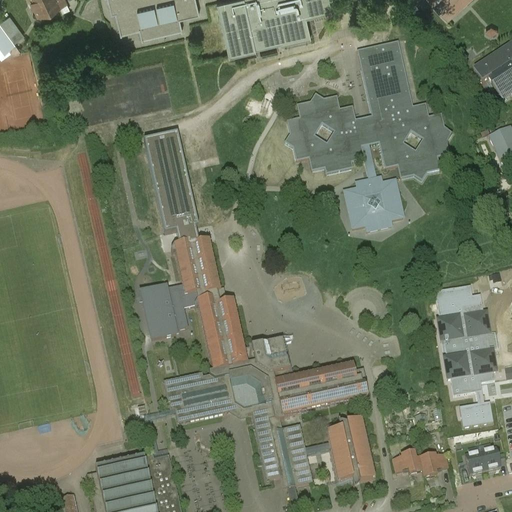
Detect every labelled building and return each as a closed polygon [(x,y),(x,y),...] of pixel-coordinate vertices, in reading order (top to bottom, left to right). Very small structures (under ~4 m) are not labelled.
[(29,0),(37,16),(66,3),(64,0),(29,0)] [(107,0),(110,14),(115,13),(120,35),(121,35),(121,32),(129,30),(129,32),(130,31),(130,30),(138,28),(141,40),(142,40),(142,37),(151,35),(151,37),(152,37),(152,35),(160,33),(161,35),(162,34),(161,33),(170,31),(171,32),(171,31),(180,29),(180,31),(182,31),(179,19),(199,14),(195,0),(107,0)] [(226,0),(216,2),(228,57),(255,51),(255,49),(279,44),(279,45),(310,39),(306,18),(332,12),(330,5),(333,0),(226,0)] [(428,0),(447,19),(467,0),(428,0)] [(484,27),(485,39),(498,37),(497,26),(484,27)] [(8,47),(0,35),(0,47),(4,44),(7,48),(8,47)] [(375,181),(369,147),(378,145),(385,171),(397,168),(400,181),(413,179),(421,183),(427,176),(440,172),(437,160),(449,157),(446,141),(452,134),(443,129),(442,116),(428,119),(426,106),(411,108),(399,44),(356,54),(371,118),(355,122),(352,108),(338,112),(336,99),(321,102),(315,97),(309,105),(297,107),(299,121),(286,123),(289,136),(284,145),(293,149),(294,163),(308,161),(310,173),(324,170),(325,177),(352,171),(351,164),(364,162),(368,182),(355,185),(356,191),(343,193),(351,231),(365,228),(366,234),(391,228),(390,222),(404,219),(394,183),(381,185),(381,180),(375,181)] [(511,97),(511,47),(473,73),(483,88),(489,83),(501,100),(507,95),(510,99),(511,97)] [(130,102),(132,113),(156,109),(153,91),(167,89),(165,77),(65,97),(71,127),(122,117),(119,104),(130,102)] [(511,133),(511,130),(490,139),(502,166),(505,165),(505,166),(511,163),(511,162),(511,133)] [(119,166),(102,169),(120,246),(136,242),(119,166)] [(212,302),(218,300),(216,293),(219,293),(209,242),(189,246),(189,245),(171,248),(172,253),(173,257),(175,256),(182,289),(184,299),(193,297),(195,304),(211,300),(212,302)] [(184,299),(182,289),(166,292),(166,290),(141,294),(151,343),(176,338),(175,334),(188,332),(184,312),(196,310),(196,308),(195,304),(193,297),(184,299)] [(462,431),(492,427),(489,406),(483,407),(480,387),(494,384),(493,375),(496,375),(492,354),(489,354),(487,337),(490,337),(486,315),(483,316),(480,298),(472,299),(470,289),(435,295),(439,323),(437,324),(440,345),(443,344),(446,361),(443,362),(447,383),(450,383),(453,400),(475,396),(477,408),(459,411),(462,431)] [(221,300),(218,300),(212,302),(211,300),(195,304),(196,308),(196,310),(195,312),(197,312),(211,374),(208,374),(209,378),(202,379),(202,376),(161,384),(168,414),(174,413),(177,427),(228,416),(227,413),(230,413),(239,419),(250,418),(265,483),(286,479),(289,491),(312,486),(306,456),(304,450),(299,427),(281,430),(279,422),(283,421),(282,417),(359,401),(359,405),(365,403),(367,398),(364,383),(361,384),(359,375),(354,376),(352,364),(288,379),(286,368),(265,372),(258,368),(255,354),(259,354),(257,347),(243,349),(233,302),(221,304),(221,300)] [(496,336),(490,337),(487,337),(489,354),(492,354),(498,353),(496,336)] [(340,432),(325,433),(328,446),(304,450),(306,456),(329,452),(336,484),(351,482),(352,488),(359,483),(374,481),(361,421),(338,424),(340,432)] [(495,449),(463,457),(468,480),(500,472),(495,449)] [(400,459),(398,459),(402,473),(408,472),(409,476),(421,473),(423,481),(436,477),(434,472),(441,470),(437,458),(436,454),(416,460),(414,452),(399,456),(400,459)] [(152,456),(95,469),(97,475),(87,477),(94,511),(180,511),(169,459),(153,462),(152,456)] [(444,456),(437,458),(441,470),(441,472),(449,469),(444,456)] [(402,473),(398,459),(390,461),(394,476),(402,473)] [(59,499),(62,511),(77,511),(73,495),(59,499)]
